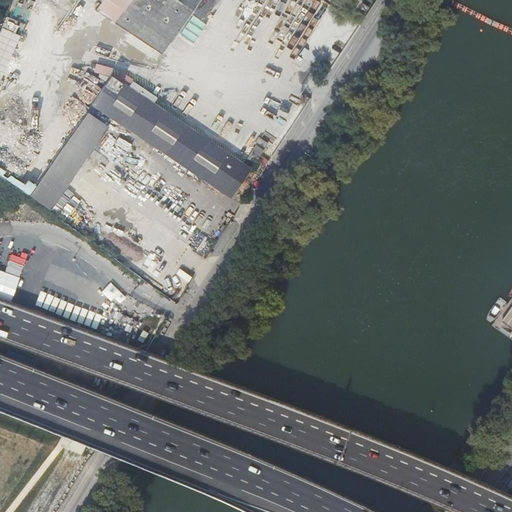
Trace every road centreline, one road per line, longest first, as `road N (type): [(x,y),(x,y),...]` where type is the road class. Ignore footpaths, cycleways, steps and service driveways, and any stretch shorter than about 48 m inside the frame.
road 1 (tertiary): [(400,0),(75,511)]
road 2 (motorway): [(491,511),(0,319)]
road 3 (motorway): [(0,378),(322,511)]
road 4 (unknown): [(325,92),(279,73),(178,69),(81,43),(37,48),(16,89)]
road 5 (residential): [(0,227),(55,232),(147,302)]
